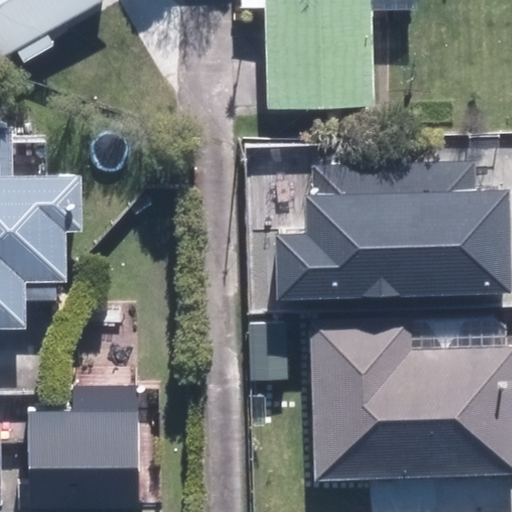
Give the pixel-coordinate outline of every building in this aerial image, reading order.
[(88,0),(0,0),(0,45),(2,50),(88,0)] [(377,0),(271,0),(273,100),(380,98),(377,0)] [(91,220),(90,166),(20,167),(20,120),(0,119),(0,317),(33,317),(33,293),(63,292),(63,271),(74,271),(73,221),(91,220)] [(273,234),(275,301),(511,295),(511,257),(510,188),(478,189),(477,161),(311,165),(312,197),(307,197),(308,233),(273,234)] [(511,320),(312,324),(315,481),(511,477),(511,320)] [(146,400),(35,402),(37,501),(148,500),(146,400)]
